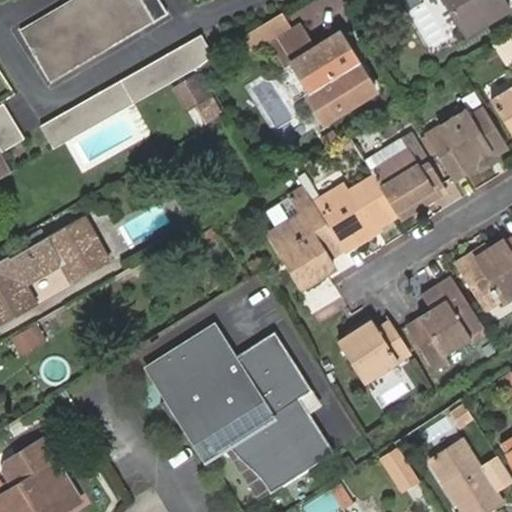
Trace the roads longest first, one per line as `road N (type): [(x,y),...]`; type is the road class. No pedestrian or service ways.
road 1 (residential): [(247,0),(52,105),(0,26)]
road 2 (residential): [(355,291),(511,190)]
road 3 (unknown): [(107,401),(172,511)]
